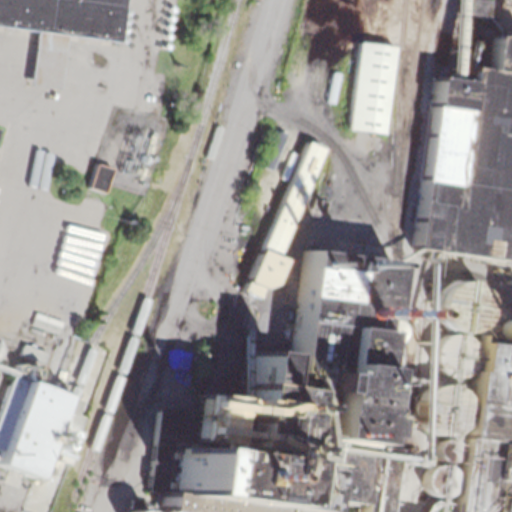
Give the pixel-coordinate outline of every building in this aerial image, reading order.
[(0,0),(120,0),(115,41),(66,34),(59,87),(29,83),(36,30),(0,25),(0,0)] [(486,0),(485,16),(463,13),(464,0),(486,0)] [(511,250),(510,259),(489,256),(438,250),(436,249),(435,259),(434,259),(422,258),(423,248),(410,246),(432,75),(467,79),(469,65),(481,67),(486,34),(511,37),(511,250)] [(383,133),(347,128),(358,40),(394,45),(383,133)] [(150,152),(145,150),(151,130),(154,131),(153,133),(155,134),(150,152)] [(297,202),(275,254),(283,258),(273,282),(261,286),(258,294),(242,287),(305,140),(321,146),(297,202)] [(148,162),(139,160),(140,153),(149,155),(148,162)] [(101,191),(88,186),(95,162),(97,162),(111,167),(103,191),(101,191)] [(140,178),(137,177),(138,172),(134,171),(135,167),(140,168),(140,166),(145,167),(144,170),(148,171),(146,175),(143,174),(142,176),(141,176),(140,178)] [(295,315),(303,249),(350,255),(352,241),(383,244),(382,245),(381,259),(391,260),(384,318),(375,317),(375,318),(373,335),(365,401),(367,402),(378,403),(379,399),(397,401),(394,421),(369,418),(366,435),(359,435),(358,444),(390,448),(390,451),(397,452),(400,452),(411,453),(410,466),(399,465),(394,464),(393,464),(393,462),(381,461),(375,511),(351,511),(339,511),(338,511),(173,511),(158,510),(166,445),(197,448),(198,438),(187,437),(193,392),(221,396),(214,450),(237,453),(250,349),(272,351),(269,377),(283,379),(282,385),(289,386),(291,386),(292,376),(287,375),(295,315)] [(511,410),(500,511),(420,511),(421,508),(430,501),(451,503),(462,413),(462,412),(462,411),(462,410),(462,409),(467,369),(474,369),(477,339),(486,340),(487,333),(495,334),(494,341),(511,343),(511,410)] [(188,342),(180,341),(171,383),(179,385),(188,342)] [(44,361),(20,353),(23,343),(48,351),(44,361)] [(11,347),(7,362),(0,359),(0,356),(4,345),(11,347)] [(0,448),(25,379),(42,385),(52,389),(55,379),(56,380),(66,383),(62,393),(69,395),(72,385),(76,387),(82,389),(74,412),(83,415),(77,431),(65,427),(64,428),(62,427),(57,425),(54,435),(76,443),(69,463),(65,462),(56,459),(58,453),(48,450),(43,463),(43,464),(46,465),(48,468),(48,469),(48,471),(47,473),(46,474),(44,474),(38,472),(36,477),(33,476),(0,463),(0,448)]
